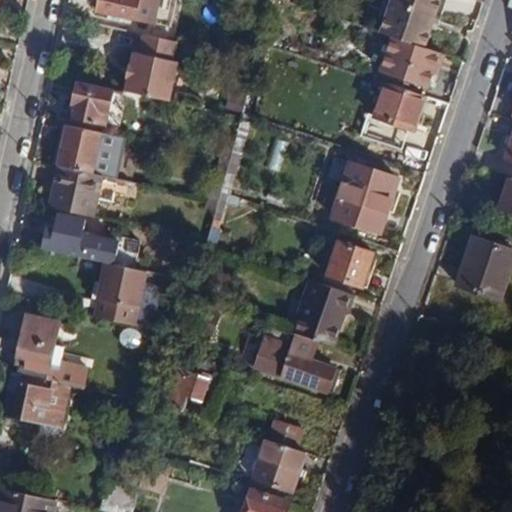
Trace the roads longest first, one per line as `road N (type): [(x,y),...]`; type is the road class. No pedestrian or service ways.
road 1 (residential): [(506,0),(335,511)]
road 2 (residential): [(52,0),(0,239)]
